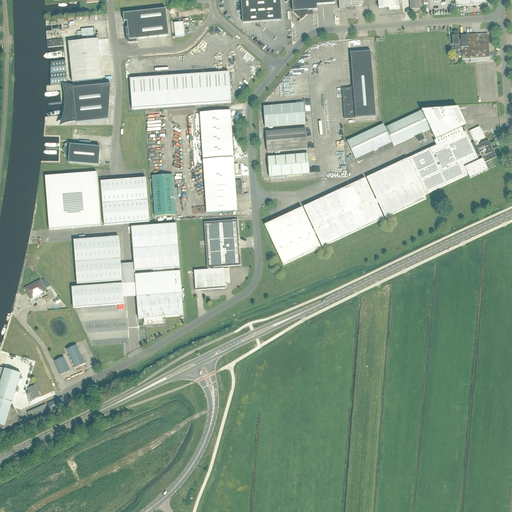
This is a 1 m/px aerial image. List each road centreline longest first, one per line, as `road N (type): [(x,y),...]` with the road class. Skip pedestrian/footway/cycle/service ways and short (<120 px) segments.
road 1 (unclassified): [(61,394),(248,291),(258,273),(253,196)]
road 2 (unclassified): [(277,69),(320,30),(501,18)]
road 3 (primary): [(300,313),(511,214)]
road 4 (unknown): [(342,29),(338,75),(316,97),(322,191)]
road 5 (unclassified): [(0,155),(4,0)]
road 6 (unclassified): [(253,196),(248,109),(277,69)]
road 7 (primary): [(0,459),(116,403)]
road 8 (unclassified): [(511,141),(501,18)]
